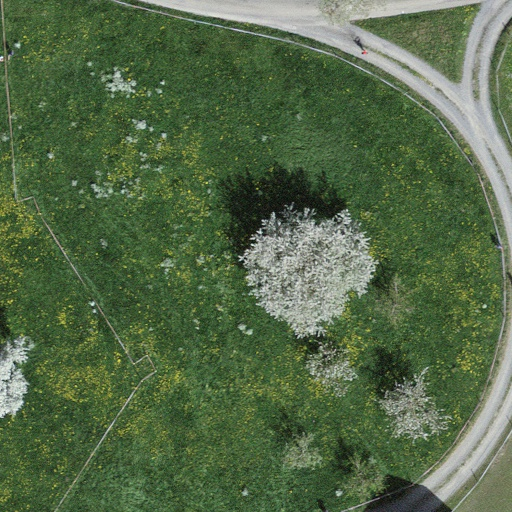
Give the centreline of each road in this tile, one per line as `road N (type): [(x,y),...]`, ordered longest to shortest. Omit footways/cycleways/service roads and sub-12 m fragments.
road 1 (track): [(511,210),(486,151),(422,88),(260,6)]
road 2 (unclassified): [(457,0),(358,18),(207,0)]
road 3 (track): [(486,151),(480,53),(508,0)]
road 4 (track): [(425,511),(495,434),(511,384)]
